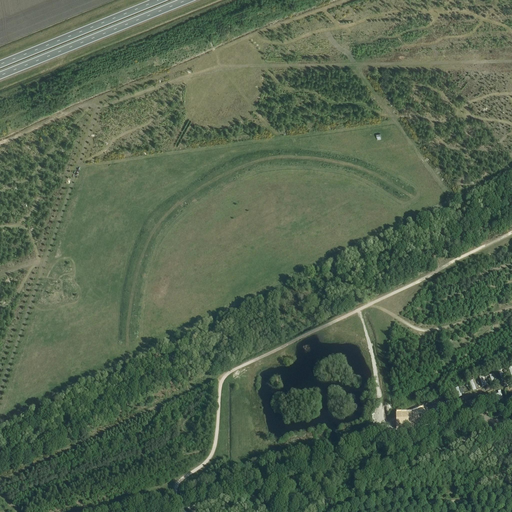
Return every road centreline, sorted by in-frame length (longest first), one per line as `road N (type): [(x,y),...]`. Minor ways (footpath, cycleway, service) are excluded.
road 1 (track): [(511,231),(224,375),(213,451),(180,479),(176,497)]
road 2 (track): [(221,66),(97,108),(0,392)]
road 3 (track): [(511,31),(464,11),(418,8),(327,29),(453,199)]
road 4 (track): [(322,262),(0,420)]
road 5 (track): [(77,166),(397,121)]
road 6 (track): [(0,482),(224,375),(215,358),(225,309)]
road 7 (track): [(176,497),(459,421)]
road 8 (track): [(346,0),(87,104)]
road 9 (track): [(356,63),(258,64),(293,90),(393,116)]
road 10 (track): [(303,511),(511,420)]
road 11 (track): [(213,451),(97,470),(3,511)]
road 12 (track): [(511,307),(422,334),(322,262)]
road 13 (track): [(511,170),(322,262)]
road 14 (trunk): [(0,76),(188,0)]
road 15 (trunk): [(158,0),(0,64)]
road 16 (track): [(344,26),(365,43),(399,35),(411,46),(470,35),(485,19)]
road 17 (track): [(356,63),(511,60)]
road 18 (track): [(77,166),(148,123),(190,76)]
road 19 (track): [(368,511),(436,501),(511,510)]
road 20 (track): [(394,117),(443,121),(476,99),(511,94)]
